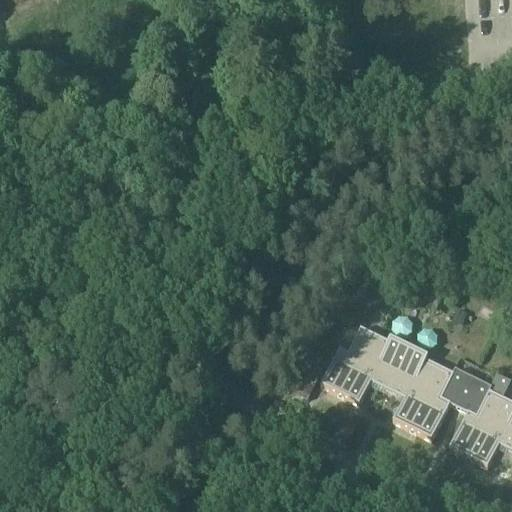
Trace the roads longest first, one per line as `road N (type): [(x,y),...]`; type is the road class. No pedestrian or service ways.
road 1 (unclassified): [(350,458),(0,280)]
road 2 (track): [(0,143),(327,122)]
road 3 (residential): [(327,122),(473,117)]
road 4 (residential): [(466,511),(350,458)]
